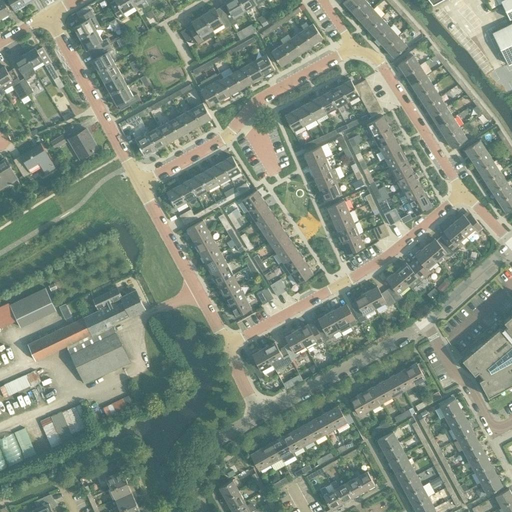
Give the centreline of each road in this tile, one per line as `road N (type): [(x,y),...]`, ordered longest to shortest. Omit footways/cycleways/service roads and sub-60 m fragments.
road 1 (residential): [(461,192),(374,58),(351,50),(256,100),(226,137),(140,184)]
road 2 (residential): [(225,346),(378,261),(461,192)]
road 3 (tertiary): [(257,417),(426,322)]
road 4 (residential): [(140,184),(47,17)]
road 5 (residential): [(225,346),(140,184)]
road 6 (tertiary): [(202,511),(197,492),(207,453),(257,417)]
